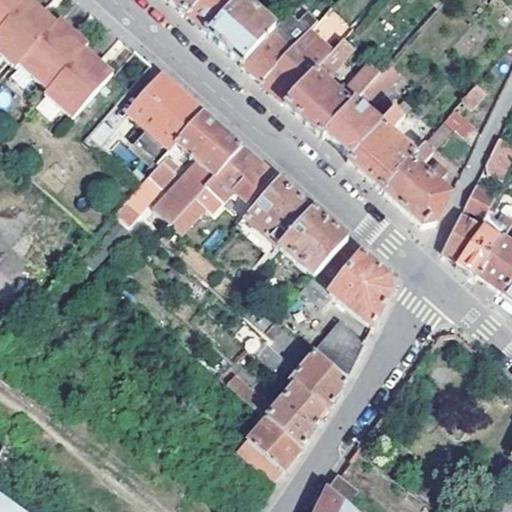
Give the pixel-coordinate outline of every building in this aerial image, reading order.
[(0,0),(0,31),(27,1),(27,0),(0,0)] [(162,0),(163,1),(186,21),(204,0),(162,0)] [(204,0),(186,21),(194,29),(206,39),(241,0),(204,0)] [(253,0),(241,0),(206,39),(222,54),(240,70),(274,32),(247,7),(253,0)] [(0,31),(0,57),(15,71),(18,68),(55,27),(38,11),(27,1),(0,31)] [(287,17),(274,32),(240,70),(248,77),(260,88),(307,35),(316,25),(303,13),(294,23),(287,17)] [(55,27),(18,68),(46,93),(83,52),(87,49),(72,35),(58,23),(55,27)] [(307,35),(260,88),(271,98),(283,109),(314,75),(331,55),(307,35)] [(331,55),(314,75),(283,109),(301,124),(321,142),(324,139),(387,67),(382,62),(373,71),(368,66),(340,98),(324,85),(353,52),(342,43),(331,55)] [(96,63),(83,52),(46,93),(43,97),(71,122),(112,78),(96,63)] [(400,77),(387,67),(324,139),(336,149),(351,163),(382,128),(365,114),(376,100),(378,101),(400,77)] [(128,116),(145,132),(169,153),(176,146),(203,117),(175,92),(161,79),(128,116)] [(477,89),(463,105),(473,114),(487,98),(477,89)] [(395,112),(382,128),(351,163),(348,167),(362,180),(383,198),(416,160),(390,137),(404,120),(395,112)] [(473,129),(458,115),(447,127),(463,141),(473,129)] [(203,117),(176,146),(201,169),(194,176),(190,172),(153,212),(171,228),(187,211),(195,202),(241,152),(217,130),(203,117)] [(453,136),(443,129),(432,142),(429,145),(439,152),(453,136)] [(83,145),(94,154),(108,139),(97,130),(83,145)] [(169,153),(145,132),(134,146),(158,166),(165,158),(169,153)] [(429,145),(432,142),(423,134),(413,146),(421,154),(425,150),(429,145)] [(511,149),(498,143),(485,169),(485,177),(500,184),(511,160),(511,149)] [(435,228),(451,198),(438,187),(447,176),(438,168),(429,179),(420,172),(433,157),(425,150),(421,154),(416,160),(383,198),(394,209),(410,222),(420,232),(435,228)] [(253,163),(241,152),(195,202),(206,212),(211,218),(243,183),(258,197),(273,180),(253,163)] [(165,158),(158,166),(136,190),(136,191),(150,203),(175,175),(174,174),(177,170),(165,158)] [(245,222),(278,251),(311,215),(293,198),(278,186),(245,222)] [(476,188),(465,211),(481,222),(492,200),(489,198),(491,196),(476,188)] [(206,212),(195,202),(187,211),(197,221),(206,212)] [(197,221),(187,211),(171,228),(182,238),(197,221)] [(278,251),(312,281),(327,264),(345,245),(326,228),(311,215),(278,251)] [(481,233),(457,267),(476,280),(502,242),(511,226),(511,224),(504,219),(494,236),(483,230),(481,233)] [(442,257),(457,267),(481,233),(460,220),(442,257)] [(110,253),(99,242),(82,260),(95,271),(110,253)] [(511,244),(510,247),(502,242),(476,280),(501,297),(511,281),(511,244)] [(328,295),(373,330),(391,295),(386,283),(366,265),(345,245),(327,264),(332,267),(343,277),(328,295)] [(332,267),(327,264),(312,281),(317,285),(332,267)] [(319,306),(328,295),(317,285),(312,281),(302,292),(319,306)] [(511,304),(511,281),(501,297),(511,304)] [(346,385),(366,344),(341,326),(315,357),(346,385)] [(292,388),(325,416),(346,385),(315,357),(297,378),(281,366),(286,361),(270,346),(259,359),(278,374),(275,378),(290,392),(292,388)] [(226,385),(256,412),(262,417),(270,407),(258,397),(257,398),(233,378),(226,385)] [(250,420),(256,412),(226,385),(219,394),(250,420)] [(265,420),(300,451),(325,416),(292,388),(290,392),(265,420)] [(300,451),(265,420),(236,453),(274,485),(296,458),(300,451)] [(339,478),(330,490),(348,508),(358,496),(339,478)] [(330,490),(319,511),(353,511),(348,508),(330,490)] [(0,511),(21,511),(0,496),(0,511)]
